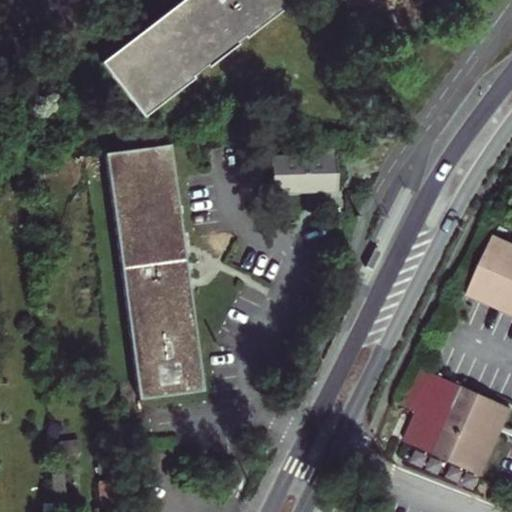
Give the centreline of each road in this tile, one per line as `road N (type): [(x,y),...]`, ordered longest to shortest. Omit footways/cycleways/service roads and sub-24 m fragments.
road 1 (tertiary): [(511,75),(428,191),(268,511)]
road 2 (tertiary): [(302,511),(459,205),(511,124)]
